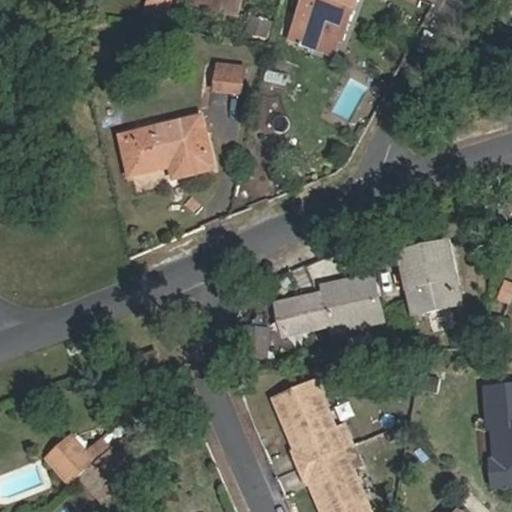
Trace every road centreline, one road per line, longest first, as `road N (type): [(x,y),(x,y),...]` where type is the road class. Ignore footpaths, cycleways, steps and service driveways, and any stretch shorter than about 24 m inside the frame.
road 1 (residential): [(270,511),(172,277)]
road 2 (residential): [(369,194),(463,0)]
road 3 (residential): [(172,277),(369,194)]
road 4 (residential): [(13,336),(172,277)]
road 5 (residential): [(369,194),(511,145)]
